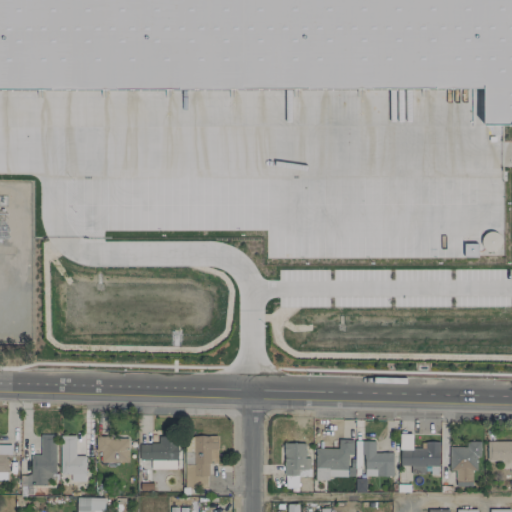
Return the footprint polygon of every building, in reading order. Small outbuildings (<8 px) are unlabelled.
[(511,0),(0,0),(0,86),(482,86),(484,125),(511,123),(511,0)] [(326,298),(295,298),(296,306),(326,306),(326,298)] [(438,442),(422,442),(422,448),(411,448),(411,434),(399,434),(399,465),(410,465),(410,474),(424,474),(424,466),(438,466),(438,442)] [(54,435),(39,435),(40,455),(30,455),(30,475),(19,475),(19,486),(46,485),(46,479),(55,479),(54,435)] [(74,456),(74,435),(59,436),(60,482),(84,481),(84,455),(74,456)] [(183,487),(206,487),(207,463),(216,464),(216,436),(192,435),(192,464),(184,464),(183,487)] [(150,469),(176,469),(176,437),(157,436),(157,444),(139,443),(138,460),(150,460),(150,469)] [(128,437),(95,437),(95,451),(100,451),(100,463),(128,462),(128,437)] [(352,439),(337,440),(337,448),(314,448),(315,478),(346,478),(346,455),(352,455),(352,439)] [(361,441),(354,440),(353,458),(347,458),(347,476),(354,476),(354,467),(360,467),(361,441)] [(392,452),(373,453),(373,440),(362,441),(362,476),(392,476),(392,452)] [(448,447),(448,470),(455,471),(454,486),(471,486),(471,470),(478,470),(478,441),(465,441),(465,447),(448,447)] [(511,441),(486,441),(486,460),(511,460),(511,441)] [(304,443),(283,443),(284,488),(297,488),(297,476),(309,476),(309,457),(304,457),(304,443)] [(0,471),(6,472),(6,457),(10,457),(10,444),(0,444),(0,471)] [(75,511),(103,511),(104,498),(76,497),(75,511)]
